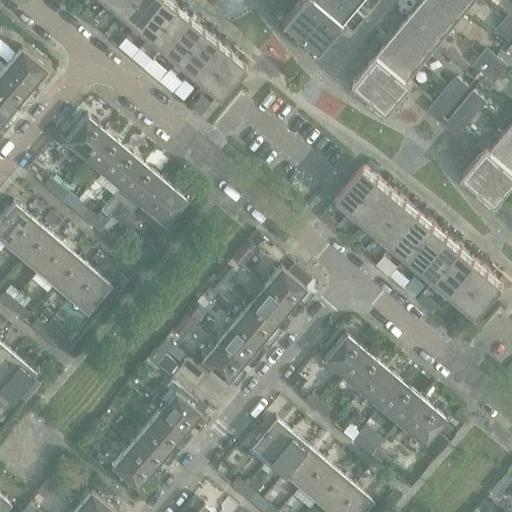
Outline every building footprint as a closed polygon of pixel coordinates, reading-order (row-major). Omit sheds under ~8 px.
[(131,0),(108,0),(105,4),(119,16),(131,0)] [(155,0),(131,0),(119,16),(133,27),(155,0)] [(176,4),(171,0),(155,0),(133,27),(147,39),(176,4)] [(299,0),(281,22),(282,23),(283,22),(317,50),(318,48),(341,22),(315,0),(299,0)] [(348,0),(315,0),(341,22),(355,5),(348,0)] [(448,0),(421,0),(419,3),(450,29),(464,12),(448,0)] [(448,0),(464,12),(474,0),(448,0)] [(419,3),(413,10),(405,20),(436,45),(450,29),(419,3)] [(190,16),(178,6),(176,4),(147,39),(160,51),(190,16)] [(203,27),(190,16),(160,51),(174,62),(203,27)] [(511,18),(509,16),(506,20),(503,23),(511,30),(511,18)] [(405,20),(397,29),(391,36),(422,62),(436,45),(405,20)] [(511,34),(511,30),(503,23),(498,30),(500,32),(508,39),(511,34)] [(217,38),(206,29),(203,27),(174,62),(188,74),(217,38)] [(391,36),(386,43),(377,53),(408,78),(409,77),(422,62),(391,36)] [(231,50),(217,38),(188,74),(202,85),(231,50)] [(47,67),(21,45),(5,64),(31,86),(47,67)] [(497,57),(486,48),(481,55),(491,64),(497,57)] [(241,58),(231,50),(202,85),(215,96),(214,97),(215,98),(219,94),(219,95),(245,64),(250,69),(255,63),(245,54),(241,58)] [(377,53),(373,58),(354,81),(387,109),(386,110),(387,111),(413,81),(409,77),(408,78),(377,53)] [(491,64),(481,55),(475,61),(486,70),(491,64)] [(507,66),(497,57),(491,64),(502,73),(507,66)] [(31,86),(5,64),(0,70),(0,91),(16,105),(31,86)] [(502,73),(491,64),(486,70),(496,79),(502,73)] [(469,85),(461,78),(459,76),(453,83),(463,92),(469,85)] [(463,92),(453,83),(450,86),(447,89),(458,98),(463,92)] [(447,89),(436,103),(431,109),(441,118),(458,98),(447,89)] [(484,98),(482,96),(474,89),(468,96),(479,105),(484,98)] [(16,105),(0,91),(0,122),(0,123),(16,105)] [(479,105),(468,96),(463,102),(473,111),(476,108),(479,105)] [(463,102),(448,119),(446,122),(457,131),(473,111),(463,102)] [(87,113),(64,139),(84,156),(106,129),(87,113)] [(124,145),(106,129),(84,156),(102,171),(124,145)] [(511,137),(504,132),(491,147),(491,148),(511,166),(511,137)] [(487,144),(482,150),(462,174),(463,175),(464,174),(497,202),(499,200),(511,184),(511,166),(491,148),(491,147),(487,144)] [(143,160),(124,145),(102,171),(121,187),(143,160)] [(161,176),(143,160),(121,187),(139,202),(161,176)] [(380,176),(366,165),(365,164),(335,199),(336,200),(337,200),(350,211),(380,176)] [(187,198),(161,176),(139,202),(165,224),(187,198)] [(393,188),(382,178),(380,176),(350,211),(364,222),(393,188)] [(69,192),(60,184),(54,191),(63,199),(69,192)] [(407,199),(393,188),(364,222),(378,234),(407,199)] [(421,211),(409,201),(407,199),(378,234),(392,246),(421,211)] [(31,214),(14,200),(0,215),(0,236),(7,242),(31,214)] [(86,208),(81,214),(90,222),(95,216),(86,208)] [(435,223),(421,211),(392,246),(406,258),(435,223)] [(47,227),(31,214),(7,242),(23,256),(47,227)] [(104,224),(95,216),(90,222),(99,229),(104,224)] [(449,234),(437,224),(435,223),(406,258),(419,269),(449,234)] [(62,241),(47,227),(23,256),(39,269),(62,241)] [(115,231),(109,238),(118,246),(124,239),(115,231)] [(462,245),(449,234),(419,269),(433,280),(462,245)] [(78,254),(62,241),(39,269),(54,282),(78,254)] [(476,257),(464,247),(462,245),(433,280),(446,292),(476,257)] [(94,268),(78,254),(54,282),(70,296),(94,268)] [(490,269),(476,257),(446,292),(460,304),(490,269)] [(307,286),(280,264),(264,283),(291,306),(307,286)] [(111,282),(94,268),(70,296),(87,310),(111,282)] [(229,269),(221,279),(228,284),(236,275),(229,269)] [(500,277),(490,269),(460,304),(474,315),(473,315),(474,316),(504,282),(509,287),(511,283),(511,279),(504,273),(500,277)] [(220,293),(228,284),(221,279),(213,288),(220,293)] [(291,306),(264,283),(249,302),(275,324),(291,306)] [(0,295),(0,298),(8,305),(14,298),(5,290),(0,295)] [(17,313),(23,306),(14,298),(8,305),(17,313)] [(275,324),(249,302),(233,320),(260,342),(275,324)] [(37,318),(31,324),(40,332),(46,325),(37,318)] [(260,342),(233,320),(218,338),(244,361),(260,342)] [(55,333),(46,325),(40,332),(49,340),(55,333)] [(365,348),(346,332),(324,358),(343,374),(365,348)] [(244,361),(218,338),(202,358),(228,380),(244,361)] [(0,379),(19,356),(3,343),(0,346),(0,379)] [(173,343),(168,350),(179,360),(185,353),(173,343)] [(158,348),(150,357),(157,363),(164,354),(158,348)] [(384,364),(365,348),(343,374),(362,390),(384,364)] [(36,370),(19,356),(0,379),(0,388),(12,399),(36,370)] [(187,356),(179,366),(198,382),(206,372),(187,356)] [(402,379),(384,364),(362,390),(380,405),(402,379)] [(198,382),(179,366),(171,376),(190,392),(198,382)] [(420,395),(402,379),(380,405),(398,421),(420,395)] [(175,389),(159,409),(185,431),(201,412),(175,389)] [(312,392),(307,399),(316,407),(322,400),(312,392)] [(446,417),(420,395),(398,421),(424,443),(446,417)] [(331,408),(322,400),(316,407),(326,415),(331,408)] [(185,431),(159,409),(143,427),(169,449),(185,431)] [(252,444),(269,458),(292,430),(276,416),(252,444)] [(349,424),(344,430),(353,438),(358,431),(349,424)] [(169,449),(143,427),(128,445),(154,467),(169,449)] [(308,443),(292,430),(269,458),(284,471),(308,443)] [(367,439),(362,445),(371,453),(377,447),(367,439)] [(324,457),(308,443),(284,471),(300,485),(324,457)] [(154,467),(128,445),(111,465),(122,474),(137,487),(154,467)] [(385,454),(377,447),(371,453),(380,461),(385,454)] [(340,470),(324,457),(300,485),(316,498),(340,470)] [(122,474),(111,465),(111,464),(106,471),(117,480),(122,474)] [(356,484),(340,470),(316,498),(332,511),(356,484)] [(511,477),(508,474),(500,483),(506,489),(511,482),(511,477)] [(51,475),(45,482),(52,488),(59,481),(51,475)] [(238,475),(232,481),(232,482),(242,490),(247,484),(238,475)] [(52,488),(45,482),(43,485),(50,491),(52,488)] [(493,492),(499,498),(506,489),(500,483),(493,492)] [(247,484),(242,490),(252,499),(258,492),(247,484)] [(360,511),(373,498),(356,484),(332,511),(360,511)] [(91,489),(74,508),(78,511),(116,511),(117,511),(91,489)] [(0,511),(11,501),(0,492),(0,511)] [(215,511),(203,501),(196,510),(189,505),(183,511),(215,511)] [(269,503),(264,510),(263,510),(265,511),(278,511),(279,511),(269,503)]
